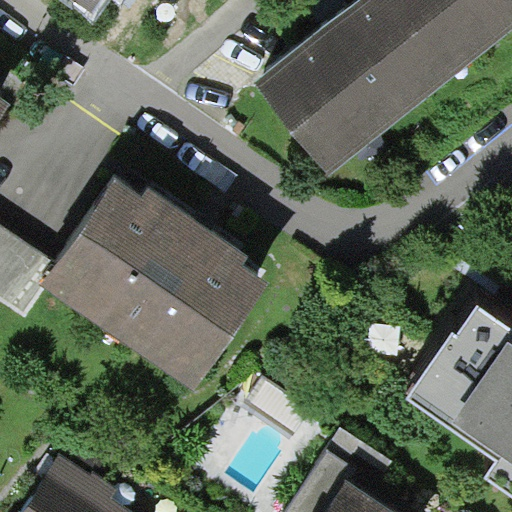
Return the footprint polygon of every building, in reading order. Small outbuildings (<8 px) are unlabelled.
[(317,0),(249,55),(328,154),(479,34),(452,0),(317,0)] [(511,0),(452,0),(479,34),(511,7),(511,0)] [(0,88),(11,73),(0,65),(0,88)] [(266,258),(243,242),(248,234),(151,169),(143,181),(116,164),(56,253),(47,266),(195,364),(266,258)] [(56,253),(0,215),(0,297),(17,309),(47,266),(56,253)] [(511,316),(466,285),(403,377),(496,441),(486,454),(511,471),(511,316)] [(443,511),(333,437),(284,508),(290,511),(443,511)] [(151,511),(58,446),(10,511),(151,511)]
